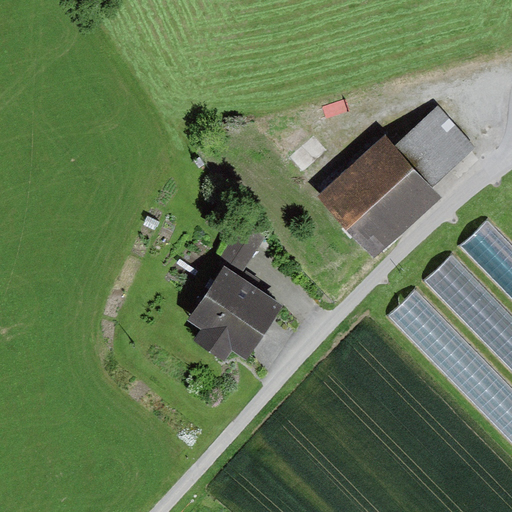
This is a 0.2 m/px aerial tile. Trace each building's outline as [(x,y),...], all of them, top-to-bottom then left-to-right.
[(318,198),(375,260),(441,199),(432,190),(477,148),(438,107),(395,147),(385,136),(318,198)] [(216,206),(206,223),(223,234),(234,217),(216,206)] [(511,241),(479,207),(448,238),(415,269),(511,368),(511,241)] [(244,222),(223,259),(247,273),(268,235),(244,222)] [(285,308),(226,269),(190,323),(202,331),(194,343),(225,364),(233,352),(249,362),(285,308)] [(511,437),(511,384),(409,277),(382,303),(511,437)]
